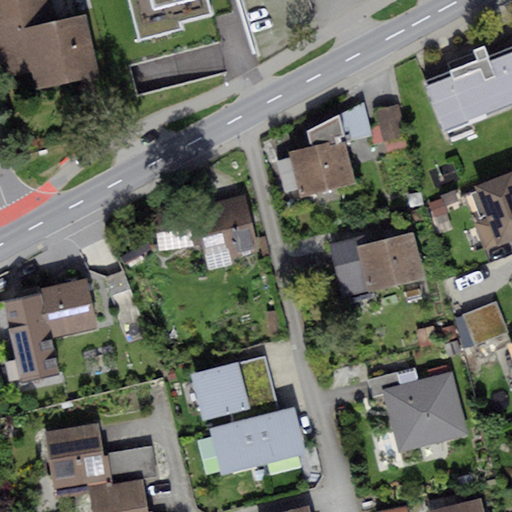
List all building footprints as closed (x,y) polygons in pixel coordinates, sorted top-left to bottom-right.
[(50,0),(0,0),(0,54),(5,78),(31,72),(35,90),(98,77),(85,15),(55,21),(50,0)] [(127,0),(138,41),(182,30),(180,24),(212,15),(207,0),(127,0)] [(477,60),(426,81),(445,127),(511,98),(511,46),(489,56),(484,44),(472,49),(477,60)] [(362,102),(337,116),(343,143),(372,135),(362,102)] [(394,106),(375,110),(385,153),(404,149),(394,106)] [(310,148),(289,151),(291,157),(278,160),(285,189),(297,187),(299,197),(352,185),(343,143),(337,116),(307,132),(310,148)] [(511,174),(476,187),(487,218),(473,223),(484,252),(511,241),(511,174)] [(202,206),(154,212),(159,250),(203,243),(208,269),(233,264),(232,257),(259,251),(247,197),(202,206)] [(440,198),(429,202),(434,216),(445,212),(440,198)] [(414,233),(357,247),(369,294),(426,280),(414,233)] [(369,294),(357,247),(355,238),(330,245),(343,300),(369,294)] [(114,274),(104,278),(128,343),(146,337),(123,271),(114,274)] [(85,278),(40,289),(41,293),(52,338),(97,327),(85,278)] [(52,338),(41,293),(4,302),(8,329),(21,382),(60,372),(52,338)] [(495,303),(463,315),(474,346),(507,334),(495,303)] [(265,357),(191,375),(202,421),(276,403),(265,357)] [(383,392),(419,383),(415,368),(366,381),(370,395),(383,392)] [(419,383),(383,392),(398,451),(466,434),(451,375),(419,383)] [(295,408),(253,418),(264,463),(306,453),(295,408)] [(264,463),(253,418),(210,427),(212,436),(220,471),(220,473),(264,463)] [(98,425),(44,434),(55,496),(88,490),(109,487),(98,425)] [(220,471),(212,436),(197,440),(206,475),(220,471)] [(153,446),(109,453),(113,483),(157,476),(153,446)] [(109,487),(88,490),(91,511),(151,511),(146,511),(141,481),(109,487)] [(483,511),(481,500),(427,511),(483,511)]
